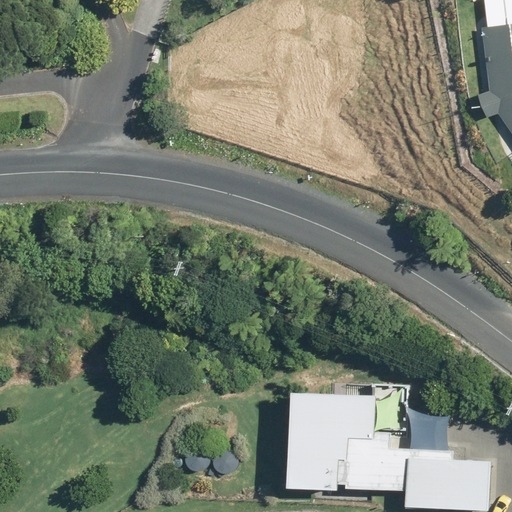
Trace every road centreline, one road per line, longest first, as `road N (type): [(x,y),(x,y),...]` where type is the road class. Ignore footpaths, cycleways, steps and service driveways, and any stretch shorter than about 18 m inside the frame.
road 1 (residential): [(0,175),(136,175),(266,204),(384,256),(511,342)]
road 2 (unknown): [(153,0),(66,172)]
